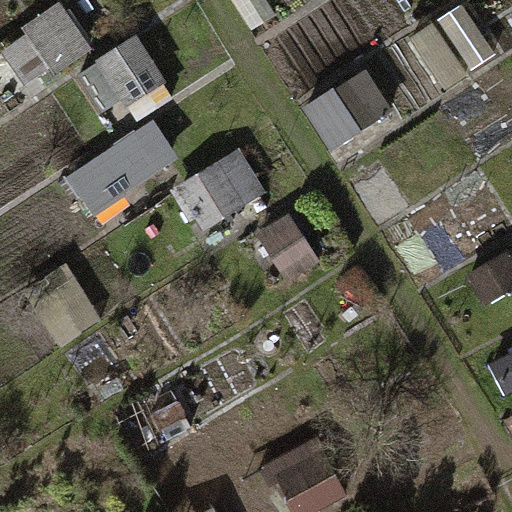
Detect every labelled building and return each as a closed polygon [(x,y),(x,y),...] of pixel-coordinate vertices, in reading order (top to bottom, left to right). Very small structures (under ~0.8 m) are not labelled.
[(59,0),(58,0),(3,52),(38,89),(94,37),(59,0)] [(78,73),(106,118),(170,79),(141,33),(78,73)] [(332,147),(396,113),(372,68),(308,102),(332,147)] [(69,173),(93,214),(183,162),(160,121),(69,173)] [(203,233),(270,189),(243,148),(176,192),(203,233)] [(285,276),(318,260),(297,217),(264,233),(285,276)]
